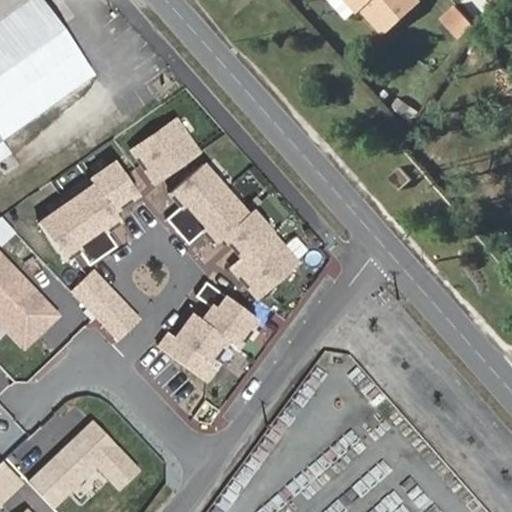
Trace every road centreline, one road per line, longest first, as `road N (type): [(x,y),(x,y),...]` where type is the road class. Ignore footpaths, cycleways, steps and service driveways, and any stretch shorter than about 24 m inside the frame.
road 1 (tertiary): [(387,242),(166,0)]
road 2 (residential): [(211,470),(387,242)]
road 3 (tertiary): [(511,385),(387,242)]
road 4 (residential): [(162,321),(198,277),(158,238),(116,267)]
road 5 (residential): [(211,470),(117,383)]
